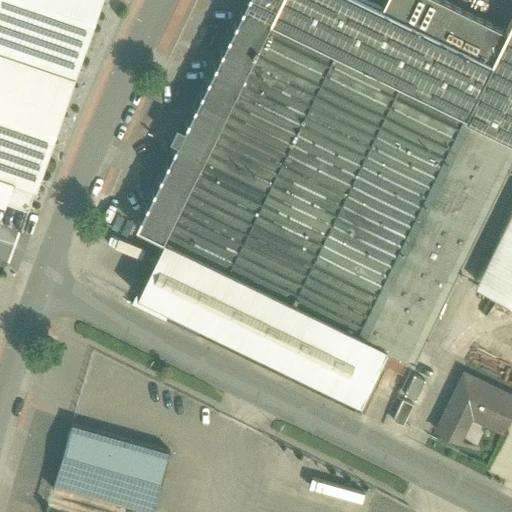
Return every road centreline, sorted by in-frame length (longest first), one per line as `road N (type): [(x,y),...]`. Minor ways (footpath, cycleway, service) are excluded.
road 1 (residential): [(40,277),(511,511)]
road 2 (residential): [(40,277),(149,0)]
road 3 (residential): [(0,403),(40,277)]
